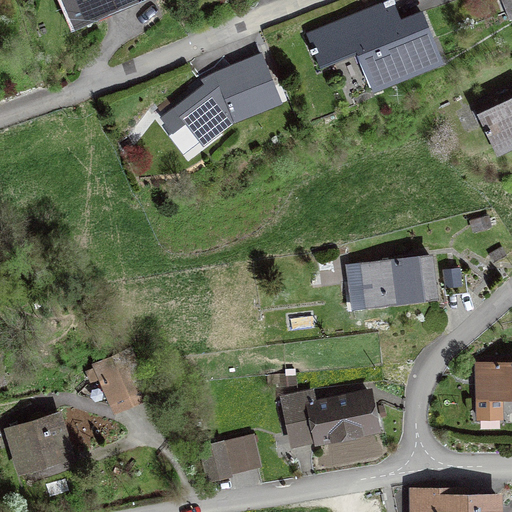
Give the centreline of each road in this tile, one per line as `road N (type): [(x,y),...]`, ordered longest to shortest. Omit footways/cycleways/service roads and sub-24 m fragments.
road 1 (residential): [(310,0),(45,108)]
road 2 (residential): [(511,297),(431,365),(414,485)]
road 3 (residential): [(225,511),(414,485)]
